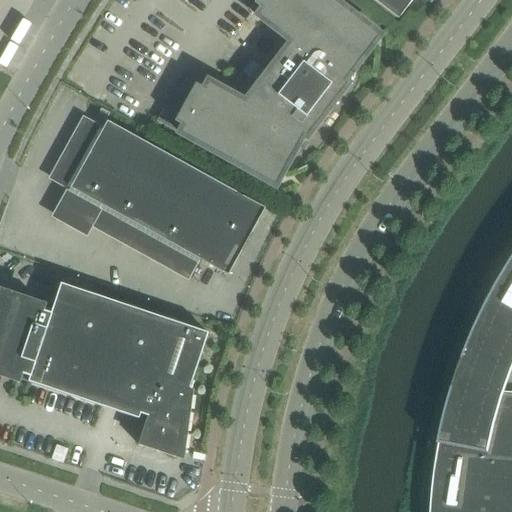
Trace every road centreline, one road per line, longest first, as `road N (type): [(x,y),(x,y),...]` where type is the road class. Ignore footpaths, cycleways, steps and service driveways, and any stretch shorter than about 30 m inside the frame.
road 1 (secondary): [(481,0),(363,153),(284,288),(251,381),(231,511)]
road 2 (secondary): [(283,511),(301,407),(362,248),(511,45)]
road 3 (unknown): [(0,233),(231,297)]
road 4 (unclassified): [(0,135),(75,0)]
